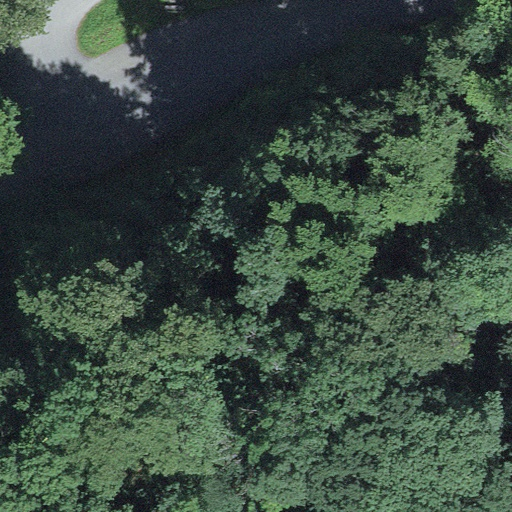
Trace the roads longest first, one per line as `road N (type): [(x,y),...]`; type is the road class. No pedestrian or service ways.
road 1 (unclassified): [(119,64),(438,0)]
road 2 (residential): [(0,142),(51,100),(119,64)]
